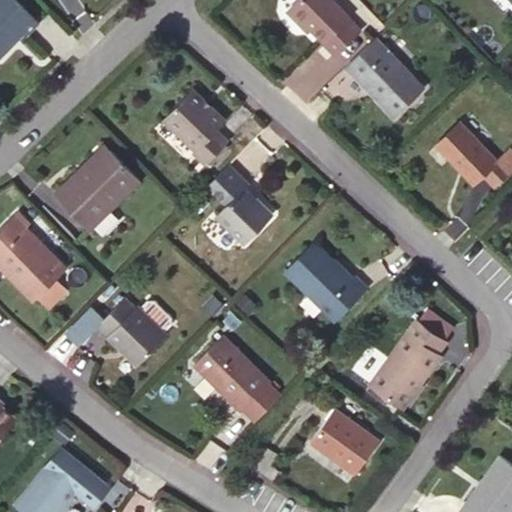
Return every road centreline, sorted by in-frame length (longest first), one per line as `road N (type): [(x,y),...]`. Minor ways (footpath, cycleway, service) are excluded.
road 1 (residential): [(157,0),(497,312),(495,347),(378,511)]
road 2 (residential): [(238,511),(154,463),(0,331)]
road 3 (residential): [(0,159),(156,0)]
